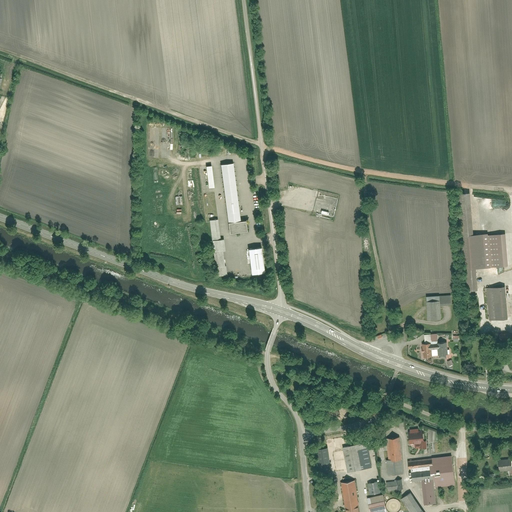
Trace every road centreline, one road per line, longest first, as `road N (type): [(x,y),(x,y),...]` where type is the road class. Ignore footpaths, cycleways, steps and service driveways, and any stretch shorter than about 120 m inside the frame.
road 1 (unclassified): [(244,0),(281,312)]
road 2 (tertiary): [(281,312),(0,217)]
road 3 (track): [(262,145),(0,49)]
road 4 (track): [(262,145),(511,196)]
road 5 (unclassified): [(301,434),(365,424),(387,399),(467,428),(511,430)]
road 6 (track): [(364,171),(390,341)]
road 7 (unclassified): [(301,434),(268,374),(281,312)]
road 8 (tertiary): [(281,312),(398,365)]
